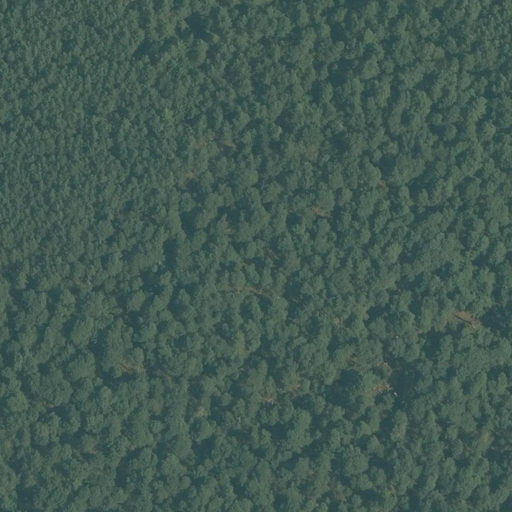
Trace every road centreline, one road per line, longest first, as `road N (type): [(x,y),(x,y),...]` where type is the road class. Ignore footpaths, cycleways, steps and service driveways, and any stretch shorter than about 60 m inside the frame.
road 1 (track): [(0,277),(230,169),(475,112),(490,151),(511,139)]
road 2 (track): [(160,511),(382,400),(511,360)]
